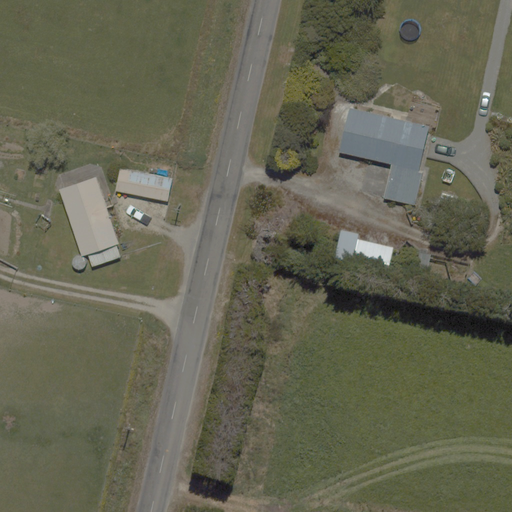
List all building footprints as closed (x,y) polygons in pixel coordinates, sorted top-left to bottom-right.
[(431,131),(352,112),(343,151),(389,162),(382,196),(414,204),(431,131)] [(175,177),(119,166),(115,187),(171,199),(175,177)] [(97,177),(61,190),(86,258),(121,245),(97,177)] [(397,249),(344,232),(336,257),(353,263),(351,267),(388,279),(397,249)] [(465,267),(417,256),(412,275),(460,286),(465,267)]
